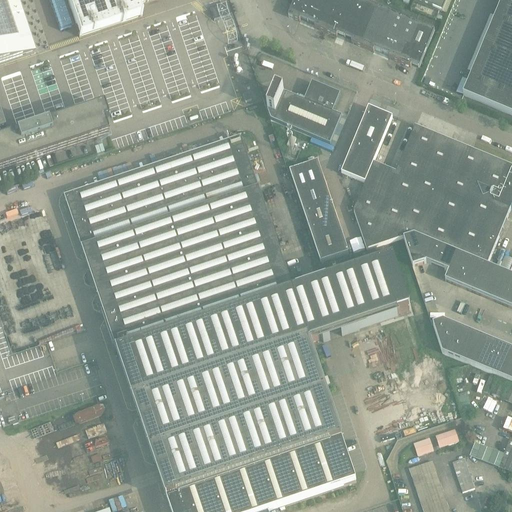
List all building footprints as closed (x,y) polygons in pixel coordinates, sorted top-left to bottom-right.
[(0,0),(0,174),(108,138),(103,124),(105,123),(107,123),(102,108),(67,120),(4,141),(0,142),(0,136),(4,135),(0,123),(0,63),(33,53),(36,52),(18,0),(66,0),(79,36),(79,38),(81,37),(140,17),(142,17),(138,5),(153,0),(0,0)] [(293,0),(294,3),(288,18),(300,23),(301,20),(308,23),(317,0),(293,0)] [(317,0),(308,23),(315,26),(314,29),(326,33),(339,0),(317,0)] [(359,0),(339,0),(326,33),(337,38),(338,36),(345,39),(361,1),(359,0)] [(415,0),(415,1),(443,13),(447,0),(415,0)] [(511,0),(503,0),(463,97),(511,116),(511,0)] [(379,8),(361,1),(345,39),(352,42),(351,44),(363,49),(379,8)] [(231,16),(228,5),(210,11),(214,22),(231,16)] [(375,51),(382,54),(398,16),(379,8),(363,49),(374,53),(375,51)] [(68,14),(57,17),(60,31),(72,28),(68,14)] [(398,16),(382,54),(389,57),(388,59),(399,64),(416,24),(398,16)] [(416,24),(399,64),(411,68),(412,66),(419,69),(435,31),(416,24)] [(267,112),(271,122),(330,147),(342,118),(333,114),(341,96),(312,84),(304,102),(276,91),(267,112)] [(243,96),(245,103),(252,101),(249,94),(243,96)] [(341,175),(366,185),(393,119),(369,109),(341,175)] [(511,207),(511,168),(415,128),(385,201),(362,192),(354,213),(367,252),(415,236),(488,266),(511,207)] [(287,147),(292,149),(296,140),(291,137),(287,147)] [(66,200),(171,511),(271,511),(356,483),(310,344),(321,340),(322,343),(399,317),(398,315),(410,311),(393,262),(388,264),(384,252),(364,258),(368,270),(293,295),(241,141),(66,200)] [(290,172),(297,195),(326,186),(320,169),(318,163),(290,172)] [(297,195),(305,218),(334,209),(326,186),(297,195)] [(334,209),(305,218),(313,241),(341,232),(334,209)] [(341,232),(313,241),(320,265),(349,255),(341,232)] [(445,282),(511,309),(511,277),(414,236),(404,240),(413,268),(427,264),(449,273),(445,282)] [(442,355),(511,383),(511,350),(443,322),(433,325),(442,355)] [(483,393),(489,396),(495,381),(489,379),(483,393)] [(492,396),(500,399),(505,386),(497,382),(492,396)] [(502,401),(511,405),(511,387),(509,386),(502,401)] [(433,439),(438,454),(461,447),(456,431),(433,439)] [(430,439),(414,444),(418,457),(434,452),(430,439)] [(499,469),(511,474),(511,440),(510,440),(499,469)] [(477,497),(465,460),(453,464),(465,502),(477,497)] [(411,469),(423,511),(449,511),(435,462),(411,469)]
